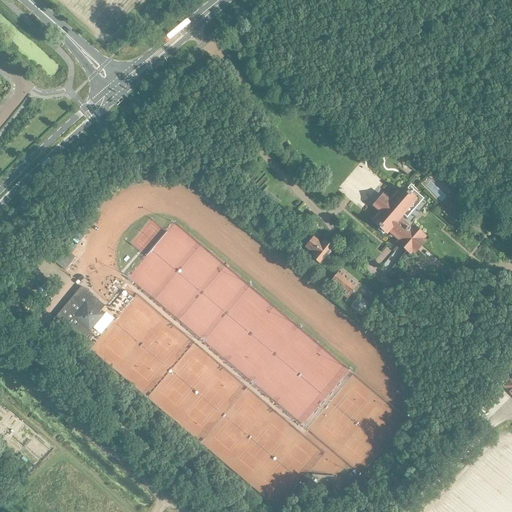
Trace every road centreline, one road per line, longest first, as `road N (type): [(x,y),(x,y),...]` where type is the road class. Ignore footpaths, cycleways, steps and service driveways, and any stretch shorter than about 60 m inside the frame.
road 1 (secondary): [(0,201),(115,90)]
road 2 (secondary): [(115,90),(220,0)]
road 3 (tertiary): [(115,90),(28,0)]
